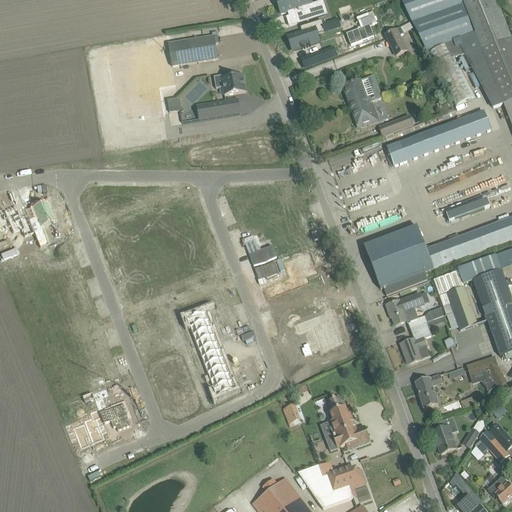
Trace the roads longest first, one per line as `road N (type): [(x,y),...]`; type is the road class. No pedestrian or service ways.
road 1 (unclassified): [(438,511),(312,173)]
road 2 (residential): [(162,437),(278,380),(204,176)]
road 3 (residential): [(64,177),(162,437)]
road 4 (unclassified): [(312,173),(247,0)]
road 5 (residential): [(204,176),(64,177)]
